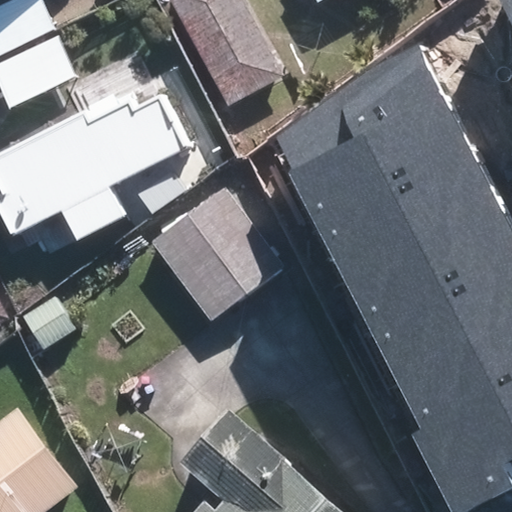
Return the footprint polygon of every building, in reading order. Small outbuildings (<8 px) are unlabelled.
[(16,0),(0,8),(0,58),(66,26),(52,0),(16,0)] [(254,0),(182,0),(237,105),(294,76),(254,0)] [(511,0),(498,0),(511,26),(511,0)] [(87,74),(67,33),(1,64),(20,105),(87,74)] [(511,225),(418,46),(271,143),(424,429),(415,434),(456,511),(461,511),(511,485),(502,467),(511,461),(511,225)] [(23,187),(12,193),(31,230),(78,207),(93,237),(141,212),(125,181),(202,142),(176,90),(150,103),(142,86),(6,154),(23,187)] [(291,262),(234,185),(162,238),(220,315),(291,262)] [(0,276),(0,328),(20,318),(0,276)] [(64,286),(28,314),(56,349),(91,321),(64,286)] [(0,511),(50,511),(92,481),(31,401),(0,424),(0,511)] [(364,511),(243,405),(196,458),(240,496),(231,506),(218,495),(203,511),(364,511)]
